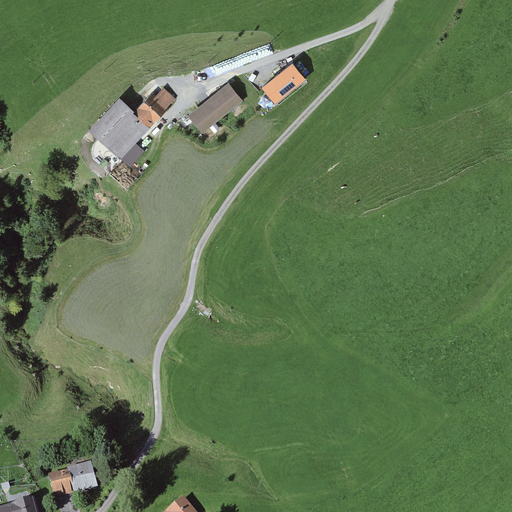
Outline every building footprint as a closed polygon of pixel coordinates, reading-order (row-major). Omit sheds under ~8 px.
[(293,61),(262,84),(275,101),(305,77),(293,61)] [(182,100),(164,81),(126,118),(112,104),(87,128),(119,162),(182,100)] [(224,87),(190,114),(202,130),(237,102),(224,87)] [(89,467),(51,476),(56,496),(94,487),(89,467)] [(35,511),(32,502),(0,510),(0,511),(35,511)] [(188,511),(181,503),(170,511),(188,511)]
